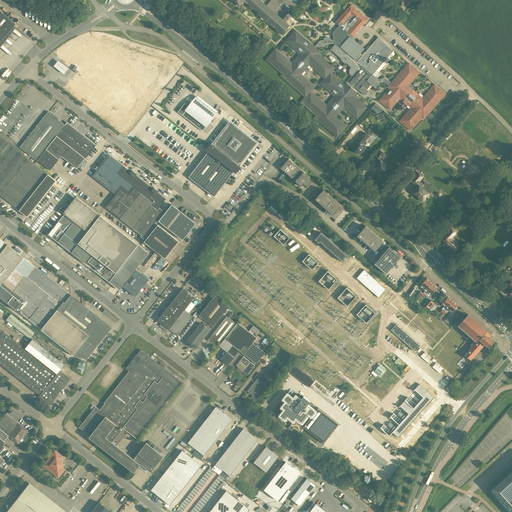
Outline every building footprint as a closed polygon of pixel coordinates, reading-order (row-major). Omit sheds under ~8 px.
[(233,0),(240,6),(244,2),(245,0),(250,5),(249,6),(253,9),(254,8),(259,13),(258,14),(259,15),(269,23),(270,25),(271,23),(276,28),(275,29),(282,35),(290,26),(285,22),(290,17),(291,16),(288,13),(299,0),(233,0)] [(289,43),(289,44),(300,54),(291,63),(278,51),(277,52),(274,51),(266,60),(282,74),(282,75),(281,75),(282,76),(282,77),(283,78),(297,90),(299,92),(305,97),(301,101),(301,102),(317,116),(316,116),(316,117),(316,118),(317,119),(318,120),(334,135),(335,134),(338,135),(346,126),(335,116),(344,107),(357,118),(365,109),(363,106),(364,105),(353,96),(357,92),(354,89),(355,87),(359,90),(365,96),(365,95),(364,95),(368,91),(368,90),(367,91),(366,90),(371,84),(375,87),(374,87),(375,88),(378,84),(379,84),(379,83),(379,82),(384,81),(389,85),(389,86),(389,87),(389,88),(389,89),(381,98),(382,99),(380,102),(390,110),(400,98),(403,101),(402,102),(407,106),(408,105),(411,108),(399,121),(409,129),(412,127),(412,128),(420,119),(422,117),(423,117),(423,118),(424,117),(425,117),(426,116),(429,118),(432,115),(429,112),(436,104),(445,94),(444,93),(439,89),(436,86),(433,88),(432,87),(422,99),(418,94),(417,95),(418,95),(416,97),(413,94),(415,93),(408,86),(416,76),(419,73),(413,67),(410,65),(407,67),(406,66),(391,84),(385,78),(378,80),(372,75),(394,51),(378,37),(372,44),(367,50),(362,56),(360,54),(362,52),(358,48),(359,47),(361,45),(358,42),(356,44),(355,46),(349,40),(355,33),(363,24),(367,20),(350,5),(336,22),(335,21),(335,22),(340,26),(333,33),(334,40),(330,40),(330,39),(329,39),(329,38),(328,38),(327,38),(326,38),(325,38),(324,39),(324,40),(324,41),(320,41),(314,47),(295,31),(287,40),(289,43)] [(0,41),(13,26),(15,24),(0,11),(0,41)] [(69,67),(58,59),(53,64),(64,73),(69,67)] [(185,103),(178,112),(182,115),(202,131),(210,121),(212,122),(214,118),(213,118),(216,113),(196,98),(189,107),(185,103)] [(381,111),(377,108),(374,105),(370,109),(373,112),(375,114),(381,111)] [(20,147),(37,160),(65,125),(61,122),(48,112),(45,116),(44,116),(42,119),(23,144),(20,147)] [(65,125),(37,160),(50,170),(61,156),(68,161),(77,169),(96,145),(67,123),(65,125)] [(188,177),(214,197),(234,172),(236,173),(238,171),(241,167),(239,165),(255,144),(244,135),(245,134),(246,134),(244,132),(242,131),(241,131),(242,131),(241,132),(230,124),(213,145),(211,144),(208,148),(210,149),(188,177)] [(354,153),(356,152),(359,155),(366,147),(362,144),(369,136),(365,132),(354,145),(351,148),(353,149),(353,151),(354,153)] [(5,209),(14,216),(19,211),(27,217),(54,184),(60,188),(62,186),(56,181),(7,142),(0,136),(0,195),(9,203),(5,209)] [(382,162),(384,159),(382,158),(385,154),(380,150),(377,154),(373,158),(376,161),(372,166),(383,176),(389,168),(382,162)] [(157,210),(165,200),(157,193),(158,191),(154,188),(152,190),(146,185),(147,184),(135,175),(136,174),(134,176),(131,173),(132,171),(132,170),(131,172),(108,154),(96,169),(97,170),(92,176),(116,194),(106,207),(145,238),(163,215),(157,210)] [(310,177),(289,159),(280,168),(301,187),(310,177)] [(284,173),(281,177),(277,180),(279,182),(283,178),(286,175),(284,173)] [(425,199),(425,198),(429,194),(427,191),(431,187),(426,183),(424,185),(415,177),(411,182),(417,187),(412,193),(413,194),(422,202),(423,201),(424,201),(425,199)] [(471,189),(466,195),(470,198),(475,192),(471,189)] [(324,190),(315,199),(319,203),(333,215),(341,206),(327,193),(324,190)] [(64,214),(49,234),(58,242),(71,252),(99,215),(77,198),(64,214)] [(172,205),(171,206),(159,221),(183,240),(195,224),(172,205)] [(99,215),(71,252),(85,263),(86,264),(94,270),(109,282),(113,278),(123,286),(130,277),(136,270),(148,253),(139,246),(138,245),(100,215),(99,215)] [(165,259),(179,241),(158,225),(144,242),(165,259)] [(357,236),(375,252),(384,242),(365,226),(357,236)] [(451,227),(442,238),(447,243),(455,250),(459,245),(457,243),(456,243),(457,242),(452,237),(454,234),(455,234),(455,233),(456,233),(456,232),(456,231),(455,231),(455,230),(451,227)] [(283,245),(290,238),(280,230),(274,237),(283,245)] [(319,244),(320,243),(341,262),(347,256),(321,232),(314,240),(319,244)] [(7,245),(0,252),(0,298),(40,330),(73,356),(85,360),(111,327),(85,306),(83,309),(84,319),(78,320),(78,315),(73,316),(70,295),(34,266),(7,245)] [(391,267),(392,268),(397,263),(396,262),(401,256),(389,247),(374,264),(386,274),(391,267)] [(312,270),(318,263),(309,255),(308,255),(302,262),(312,270)] [(382,285),(380,283),(380,282),(365,268),(357,277),(379,297),(387,288),(383,284),(382,285)] [(123,287),(135,297),(149,280),(137,270),(123,287)] [(328,290),(337,280),(327,271),(319,281),(328,290)] [(509,285),(505,289),(511,294),(510,295),(511,297),(511,296),(511,277),(507,273),(502,278),(509,285)] [(427,278),(420,286),(425,290),(432,283),(427,278)] [(425,290),(423,293),(425,295),(428,292),(431,295),(437,288),(432,283),(425,290)] [(347,306),(356,296),(347,288),(338,298),(347,306)] [(165,310),(157,320),(161,323),(159,326),(162,328),(166,331),(167,332),(169,330),(173,333),(177,336),(193,316),(185,310),(194,298),(183,289),(182,289),(181,290),(180,291),(173,301),(171,302),(166,308),(165,310)] [(215,296),(199,315),(213,327),(229,307),(215,296)] [(442,304),(447,308),(453,301),(448,297),(442,304)] [(433,305),(427,300),(422,306),(425,309),(427,306),(430,309),(433,305)] [(457,305),(453,301),(447,308),(451,312),(457,305)] [(366,323),(375,313),(366,305),(357,315),(366,323)] [(227,316),(235,322),(238,317),(231,312),(227,316)] [(34,333),(10,314),(5,320),(29,339),(34,333)] [(490,338),(492,336),(468,314),(458,326),(475,341),(470,346),(472,347),(465,355),(470,360),(485,344),(489,348),(494,342),(490,338)] [(449,315),(445,320),(447,322),(449,324),(453,319),(449,315)] [(216,347),(235,323),(226,316),(207,340),(216,347)] [(210,330),(200,323),(185,342),(195,350),(210,330)] [(232,345),(221,360),(228,366),(239,351),(256,364),(265,353),(252,343),(256,338),(237,323),(224,339),(232,345)] [(396,324),(391,330),(415,351),(420,346),(396,324)] [(253,325),(249,331),(255,335),(259,329),(253,325)] [(38,397),(39,397),(49,405),(70,379),(69,378),(59,371),(64,365),(35,342),(32,339),(24,348),(16,342),(18,339),(14,336),(12,339),(0,329),(0,364),(33,390),(36,392),(36,393),(39,395),(38,397)] [(91,412),(79,427),(90,436),(89,437),(100,446),(134,473),(140,464),(151,473),(164,456),(146,443),(134,459),(115,445),(126,431),(137,439),(182,382),(151,358),(141,350),(127,367),(125,369),(129,371),(111,395),(104,403),(105,404),(100,410),(95,407),(91,412)] [(431,358),(424,352),(420,356),(427,362),(431,358)] [(235,371),(241,375),(243,372),(248,375),(255,366),(243,356),(236,366),(238,367),(235,371)] [(260,381),(257,378),(247,391),(254,397),(267,380),(271,383),(284,367),(277,360),(260,381)] [(443,368),(436,363),(432,367),(439,373),(443,368)] [(289,371),(297,378),(303,370),(295,364),(289,371)] [(371,384),(385,368),(381,365),(339,415),(354,429),(361,421),(365,424),(381,405),(377,402),(384,394),(371,384)] [(311,377),(305,384),(309,388),(315,380),(311,377)] [(398,438),(435,397),(420,384),(380,428),(389,436),(392,432),(398,438)] [(310,406),(314,402),(311,399),(309,401),(303,396),(301,399),(295,395),(293,398),(287,393),(282,399),(285,402),(280,408),(283,410),(279,416),(285,421),(287,418),(293,422),(291,425),(300,432),(307,424),(310,426),(319,413),(310,406)] [(188,443),(196,449),(204,455),(232,420),(216,407),(188,443)] [(18,423),(6,414),(0,420),(0,429),(7,436),(18,423)] [(23,437),(27,431),(18,423),(7,436),(17,443),(23,437)] [(242,460),(258,440),(243,429),(225,452),(216,464),(230,476),(242,460)] [(360,433),(349,444),(361,455),(371,444),(360,433)] [(175,439),(174,438),(165,448),(167,450),(175,439)] [(279,456),(266,446),(253,462),(266,473),(279,456)] [(59,461),(62,457),(54,450),(48,459),(42,466),(58,478),(64,470),(60,467),(63,464),(59,461)] [(183,450),(151,490),(171,505),(202,465),(183,450)] [(300,473),(286,462),(264,490),(278,501),(300,473)] [(508,511),(511,511),(511,469),(489,490),(508,511)] [(229,475),(223,471),(220,475),(225,479),(225,480),(229,475)] [(307,478),(291,499),(299,505),(315,485),(307,478)] [(66,511),(29,483),(28,483),(18,496),(5,511),(66,511)] [(226,490),(208,511),(247,511),(250,509),(226,490)] [(99,502),(91,511),(111,511),(99,502)] [(309,511),(327,511),(316,503),(309,511)]
